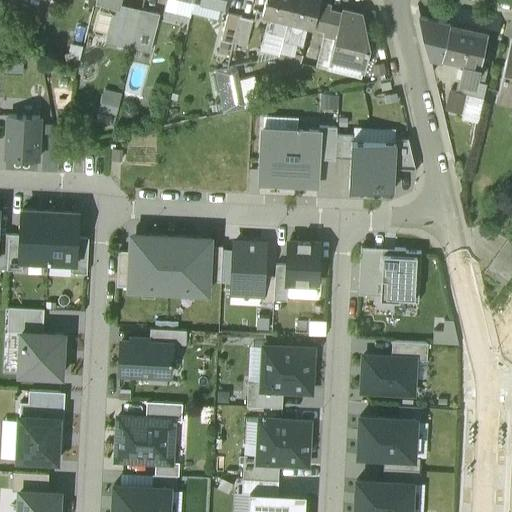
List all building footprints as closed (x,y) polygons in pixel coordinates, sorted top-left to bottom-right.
[(292,0),(267,0),(264,13),(269,14),(277,16),(288,19),(292,0)] [(320,0),(292,0),(288,19),(304,23),(314,25),(319,2),(320,0)] [(331,5),(319,2),(314,25),(325,28),(330,9),(331,5)] [(116,3),(114,3),(113,8),(107,30),(119,33),(117,43),(131,46),(134,36),(134,37),(141,9),(116,3)] [(364,13),(343,8),(342,12),(336,35),(332,56),(367,64),(371,46),(367,45),(369,35),(364,13)] [(157,13),(141,9),(134,37),(150,40),(157,13)] [(342,12),(330,9),(325,28),(324,32),(336,35),(342,12)] [(190,15),(182,13),(179,25),(187,27),(190,15)] [(239,16),(228,13),(221,39),(232,42),(239,16)] [(277,16),(269,14),(265,29),(273,31),(277,16)] [(253,18),(240,15),(234,40),(247,43),(253,18)] [(450,22),(420,15),(429,53),(442,56),(450,22)] [(288,19),(277,16),(273,31),(284,34),(288,19)] [(304,23),(288,19),(284,34),(300,37),(304,23)] [(488,32),(450,22),(442,56),(464,61),(460,77),(477,81),(488,32)] [(273,31),(265,29),(257,60),(279,56),(284,34),(273,31)] [(511,38),(498,92),(511,95),(511,38)] [(234,65),(215,69),(223,112),(241,108),(236,77),(234,65)] [(254,74),(236,77),(241,108),(253,106),(257,96),(254,74)] [(477,81),(460,77),(457,91),(465,93),(484,97),(487,83),(477,81)] [(457,91),(452,90),(448,106),(462,109),(465,93),(457,91)] [(120,98),(102,94),(99,108),(117,112),(120,98)] [(40,114),(8,113),(6,160),(39,161),(40,114)] [(320,129),(319,159),(336,160),(336,158),(337,133),(337,127),(320,126),(320,129)] [(320,129),(261,127),(259,184),(318,186),(319,159),(320,129)] [(336,158),(351,158),(352,141),(353,141),(354,133),(337,133),(336,158)] [(396,142),(395,170),(418,171),(409,136),(396,136),(396,142)] [(353,141),(352,141),(351,158),(350,189),(395,190),(395,170),(396,142),(353,141)] [(23,259),(48,261),(50,211),(22,210),(21,234),(20,259),(23,259)] [(78,212),(50,211),(48,261),(72,262),(75,262),(77,237),(78,212)] [(9,233),(0,232),(0,268),(7,269),(9,233)] [(21,234),(9,233),(7,269),(22,270),(23,259),(20,259),(21,234)] [(129,289),(169,291),(171,235),(131,233),(131,251),(129,286),(129,289)] [(211,237),(171,235),(169,291),(209,292),(209,281),(211,245),(211,237)] [(72,272),(87,273),(89,238),(77,237),(75,262),(72,262),(72,272)] [(511,241),(509,239),(486,272),(505,285),(511,274),(511,241)] [(235,241),(235,248),(233,282),(232,292),(262,294),(263,275),(265,242),(235,241)] [(319,243),(290,242),(289,264),(288,283),(318,284),(319,243)] [(222,246),(211,245),(209,281),(221,281),(222,248),(222,246)] [(235,248),(222,248),(221,281),(233,282),(235,248)] [(394,254),(382,254),(381,290),(380,302),(400,303),(400,300),(419,301),(421,251),(404,251),(404,249),(394,249),(394,254)] [(129,286),(131,251),(119,250),(117,286),(129,286)] [(359,289),(381,290),(382,254),(360,253),(359,289)] [(287,300),(288,283),(289,264),(276,264),(276,275),(274,300),(287,300)] [(274,301),(274,300),(276,275),(263,275),(262,294),(262,301),(274,301)] [(43,333),(44,308),(9,306),(7,331),(21,332),(43,333)] [(435,318),(433,343),(459,344),(453,319),(435,318)] [(309,335),(326,336),(327,321),(310,320),(309,335)] [(151,329),(150,331),(150,342),(171,343),(186,344),(186,330),(151,329)] [(43,333),(21,332),(19,374),(62,376),(64,334),(43,333)] [(170,376),(171,343),(150,342),(121,341),(120,374),(138,375),(170,376)] [(415,357),(415,359),(427,360),(428,342),(392,341),(391,356),(415,357)] [(314,349),(263,346),(261,383),(261,390),(283,391),(311,393),(314,349)] [(391,356),(364,355),(363,392),(414,394),(415,359),(415,357),(391,356)] [(170,376),(138,375),(138,386),(170,387),(170,376)] [(283,408),(283,391),(261,390),(261,383),(248,382),(246,406),(283,408)] [(61,392),(30,390),(29,402),(20,402),(20,415),(60,418),(61,392)] [(148,401),(147,417),(174,419),(174,420),(182,420),(183,402),(148,401)] [(422,406),(399,405),(398,417),(416,418),(416,421),(422,421),(422,406)] [(60,418),(20,415),(17,459),(57,461),(60,418)] [(147,417),(119,416),(117,459),(156,461),(172,462),(174,420),(174,419),(147,417)] [(398,417),(361,416),(358,455),(384,456),(414,457),(416,421),(416,418),(398,417)] [(309,419),(258,418),(257,453),(257,463),(280,463),(308,464),(309,419)] [(279,479),(280,463),(257,463),(257,453),(243,453),(243,477),(279,479)] [(420,457),(414,457),(384,456),(384,468),(419,470),(420,457)] [(179,462),(172,462),(156,461),(155,474),(177,474),(178,474),(179,462)] [(419,470),(384,468),(383,480),(413,481),(413,483),(419,483),(419,470)] [(49,473),(13,471),(12,489),(18,490),(48,491),(49,473)] [(177,474),(155,474),(153,473),(153,485),(170,486),(170,490),(176,490),(177,474)] [(279,479),(243,477),(242,492),(249,492),(279,493),(280,479),(279,479)] [(383,480),(357,479),(355,511),(411,511),(413,483),(413,481),(383,480)] [(153,485),(114,484),(113,511),(169,511),(170,490),(170,486),(153,485)] [(60,511),(62,492),(48,491),(18,490),(17,511),(60,511)] [(279,493),(249,492),(248,511),(303,511),(304,494),(279,493)]
